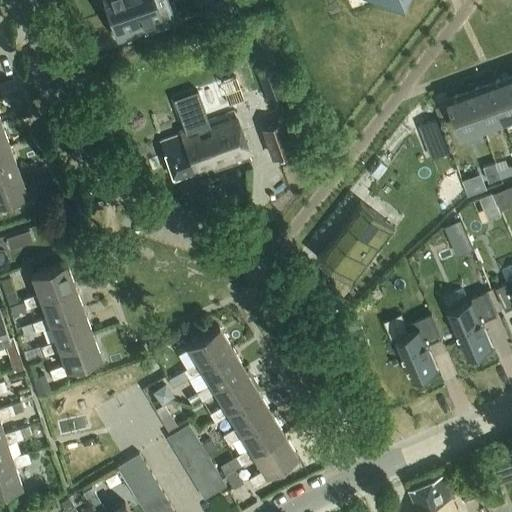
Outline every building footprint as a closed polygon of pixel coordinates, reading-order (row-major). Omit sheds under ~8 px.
[(102,0),(107,12),(140,0),(102,0)] [(155,0),(140,0),(107,12),(115,36),(116,39),(144,29),(145,32),(165,26),(155,0)] [(231,11),(227,0),(218,0),(215,1),(219,15),(231,11)] [(228,96),(247,90),(242,74),(223,81),(228,96)] [(491,82),(504,120),(511,117),(511,76),(511,75),(491,82)] [(470,90),(484,127),(504,120),(491,82),(470,90)] [(449,98),(462,135),(484,127),(470,90),(449,98)] [(196,91),(173,99),(184,131),(180,133),(181,134),(161,141),(177,185),(251,159),(234,111),(206,121),(196,91)] [(290,118),(261,128),(271,158),(301,148),(290,118)] [(426,146),(443,139),(435,119),(418,125),(426,146)] [(0,175),(15,169),(7,146),(0,148),(0,175)] [(485,167),(491,182),(502,177),(497,162),(485,167)] [(0,201),(24,193),(15,169),(0,175),(0,201)] [(511,200),(506,187),(493,192),(498,202),(500,208),(511,203),(511,200)] [(493,191),(480,196),(485,207),(498,202),(493,192),(493,191)] [(360,200),(317,257),(350,282),(393,226),(360,200)] [(449,236),(465,229),(460,218),(445,225),(449,236)] [(38,298),(73,285),(64,261),(29,274),(36,293),(21,299),(25,308),(39,302),(38,298)] [(511,279),(496,286),(506,309),(511,306),(511,279)] [(81,309),(73,285),(38,298),(39,302),(45,317),(31,322),(34,330),(34,332),(48,327),(47,322),(81,309)] [(446,307),(466,355),(492,344),(480,316),(495,310),(486,289),(446,307)] [(47,322),(48,327),(54,341),(39,346),(42,355),(43,356),(57,350),(55,346),(90,333),(81,309),(47,322)] [(410,330),(394,337),(413,379),(437,369),(426,344),(443,337),(432,312),(406,323),(410,330)] [(347,336),(362,330),(356,316),(341,322),(347,336)] [(0,341),(1,341),(6,356),(15,353),(10,336),(6,337),(0,317),(0,341)] [(31,322),(21,326),(24,334),(34,330),(31,322)] [(197,365),(229,345),(215,323),(183,343),(195,362),(182,369),(187,377),(200,369),(197,365)] [(84,362),(99,356),(90,333),(55,346),(57,350),(62,364),(48,370),(51,378),(68,372),(67,369),(72,367),(84,362)] [(383,339),(373,344),(390,378),(400,373),(383,339)] [(242,367),(229,345),(197,365),(200,369),(208,383),(195,390),(200,398),(212,391),(213,391),(210,386),(242,367)] [(39,346),(31,349),(35,358),(42,355),(39,346)] [(84,362),(72,367),(76,376),(87,372),(84,362)] [(223,408),(255,389),(253,386),(254,386),(255,383),(251,376),(248,375),(247,375),(242,367),(210,386),(213,391),(212,391),(221,404),(208,412),(213,420),(226,412),(223,408)] [(43,374),(33,378),(38,392),(49,388),(43,374)] [(163,375),(147,385),(159,403),(175,393),(163,375)] [(28,386),(17,389),(21,400),(32,397),(28,386)] [(226,442),(239,434),(236,430),(268,411),(255,389),(223,408),(226,412),(233,425),(220,433),(226,442)] [(190,404),(199,399),(194,391),(186,396),(190,404)] [(8,403),(12,413),(22,409),(18,400),(8,403)] [(164,402),(154,408),(161,418),(170,412),(164,402)] [(8,403),(0,405),(0,438),(3,437),(1,432),(0,428),(0,417),(11,413),(8,403)] [(250,452),(282,433),(268,411),(236,430),(239,434),(247,447),(234,455),(239,464),(252,456),(250,452)] [(166,436),(172,447),(194,433),(188,422),(166,436)] [(28,425),(17,428),(19,436),(30,433),(28,425)] [(3,437),(0,438),(0,464),(11,461),(9,457),(5,442),(19,437),(16,427),(1,432),(3,437)] [(172,447),(178,457),(201,443),(194,433),(172,447)] [(250,452),(252,456),(260,469),(247,477),(252,485),(268,476),(265,471),(294,454),(282,433),(250,452)] [(178,457),(185,467),(207,453),(201,443),(178,457)] [(24,452),(9,457),(11,461),(0,464),(0,492),(19,486),(12,465),(27,461),(24,452)] [(138,452),(116,465),(122,476),(145,462),(138,452)] [(185,467),(191,477),(214,463),(207,453),(185,467)] [(122,476),(129,486),(151,473),(145,462),(122,476)] [(191,477),(197,488),(220,474),(214,463),(191,477)] [(129,486),(135,497),(157,483),(151,473),(129,486)] [(460,511),(458,507),(455,508),(451,499),(455,497),(445,473),(410,488),(420,511),(416,511),(460,511)] [(197,488),(204,498),(226,484),(220,474),(197,488)] [(135,497),(141,507),(163,494),(157,483),(135,497)] [(487,494),(483,484),(461,493),(465,503),(487,494)] [(141,507),(144,511),(156,511),(170,504),(163,494),(141,507)] [(67,496),(59,501),(64,509),(72,504),(67,496)] [(129,511),(123,501),(106,511),(98,499),(90,505),(93,511),(129,511)]
